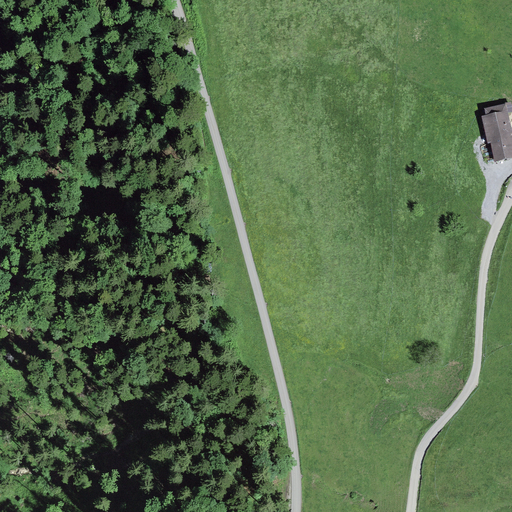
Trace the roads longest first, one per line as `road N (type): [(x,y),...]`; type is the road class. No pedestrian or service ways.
road 1 (unclassified): [(296,511),(278,365),(167,0)]
road 2 (unclassified): [(511,203),(487,246),(475,379),(420,449),(411,511)]
